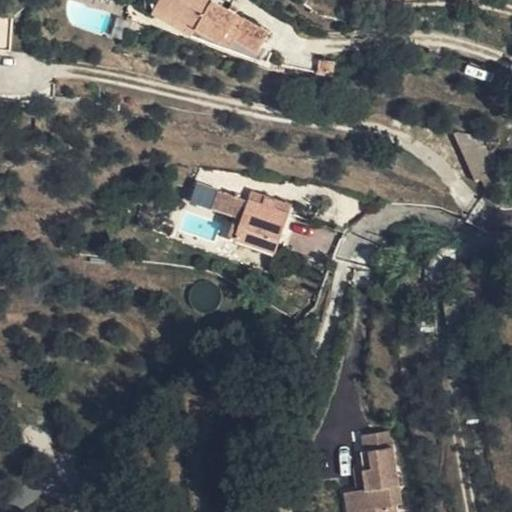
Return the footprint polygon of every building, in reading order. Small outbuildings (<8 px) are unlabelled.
[(163,0),(157,10),(194,33),(188,43),(187,44),(247,70),(262,48),(224,20),(210,9),(194,0),(163,0)] [(188,43),(194,33),(157,10),(151,20),(188,43)] [(468,178),(497,170),(489,153),(482,144),(471,133),(448,129),(468,178)] [(262,205),(275,210),(278,202),(265,197),(262,205)] [(288,214),(275,210),(262,205),(250,201),(237,238),(275,251),(288,214)] [(215,283),(212,281),(206,281),(200,282),(195,285),(190,291),(189,295),(189,301),(191,305),(195,310),(199,312),(202,313),(209,313),(215,311),(218,307),(221,302),(222,296),(221,292),(218,287),(215,283)] [(364,510),(364,511),(397,511),(396,505),(402,504),(390,432),(364,436),(366,452),(362,453),(364,466),(367,489),(358,490),(353,491),(356,511),(364,510)] [(367,489),(364,466),(354,467),(358,490),(367,489)] [(347,511),(364,511),(364,510),(356,511),(353,491),(345,492),(347,511)]
